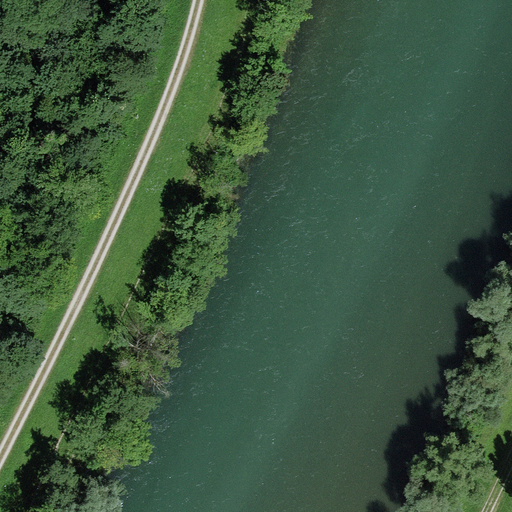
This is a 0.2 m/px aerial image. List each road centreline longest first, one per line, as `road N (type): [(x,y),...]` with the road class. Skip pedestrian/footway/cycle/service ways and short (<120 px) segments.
road 1 (track): [(199,0),(157,127),(0,458)]
road 2 (track): [(511,392),(456,511)]
